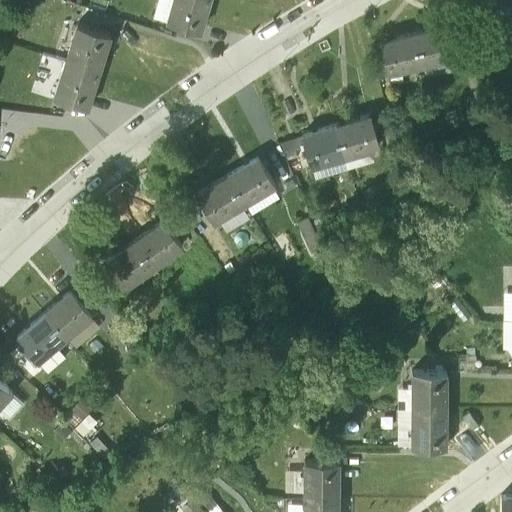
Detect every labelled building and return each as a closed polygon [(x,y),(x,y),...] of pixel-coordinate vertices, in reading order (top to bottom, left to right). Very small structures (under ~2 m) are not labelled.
[(207,0),(171,0),(166,21),(199,30),(206,7),(205,7),(207,0)] [(511,9),(491,12),(493,26),(492,27),(494,44),(511,41),(511,9)] [(109,33),(76,23),(65,59),(97,69),(102,56),(109,33)] [(448,24),(414,32),(421,63),(456,55),(452,38),(451,38),(448,24)] [(414,32),(380,41),(383,54),(382,54),(386,71),(421,63),(414,32)] [(97,69),(65,59),(53,96),(87,106),(94,83),(93,83),(97,69)] [(369,115),(335,125),(344,155),(378,145),(373,128),(372,128),(369,115)] [(335,125),(301,134),(305,148),(304,148),(309,165),(344,155),(335,125)] [(257,157),(227,175),(243,202),(274,184),(265,169),(264,169),(257,157)] [(227,175),(197,193),(204,205),(203,206),(212,221),(243,202),(227,175)] [(162,220),(133,240),(152,266),(181,245),(171,231),(170,231),(162,220)] [(133,240),(105,261),(113,272),(112,273),(123,287),(152,266),(133,240)] [(79,301),(70,291),(43,313),(64,337),(91,314),(80,301),(79,301)] [(43,313),(17,336),(26,347),(25,347),(36,361),(64,337),(43,313)] [(445,372),(411,371),(411,409),(445,410),(445,372)] [(0,403),(11,391),(0,381),(0,403)] [(445,410),(411,409),(411,448),(445,448),(445,410)] [(387,437),(401,438),(402,413),(388,413),(387,437)] [(338,461),(304,461),(303,499),(337,499),(338,461)] [(511,511),(511,496),(500,496),(500,511),(511,511)] [(337,511),(337,499),(303,499),(303,511),(337,511)]
